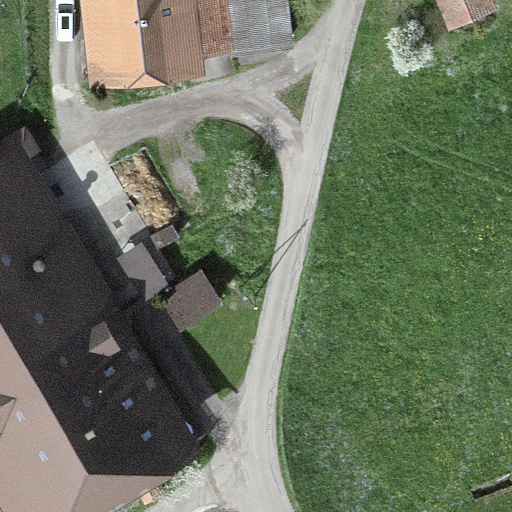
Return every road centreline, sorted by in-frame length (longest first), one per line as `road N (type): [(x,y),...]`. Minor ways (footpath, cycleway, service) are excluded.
road 1 (residential): [(270,511),(255,491),(268,341),(350,0)]
road 2 (track): [(301,195),(276,126),(228,96),(96,131),(62,116),(41,0)]
road 3 (track): [(145,322),(255,491),(197,511)]
road 4 (track): [(228,96),(293,68),(339,35)]
